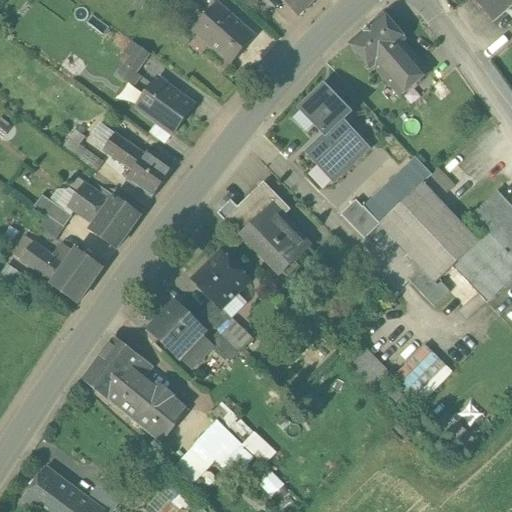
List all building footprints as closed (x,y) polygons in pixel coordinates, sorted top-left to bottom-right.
[(280,0),(298,18),(316,0),(280,0)] [(511,0),(473,0),(494,23),(511,7),(511,0)] [(218,3),(193,32),(225,61),(235,49),(241,55),(256,37),(218,3)] [(511,7),(494,23),(498,28),(510,17),(511,19),(511,7)] [(391,9),(384,14),(390,21),(397,16),(391,9)] [(384,14),(370,26),(363,31),(363,32),(349,44),(371,70),(374,68),(403,43),(406,40),(390,21),(384,14)] [(131,58),(118,75),(134,87),(142,77),(137,74),(150,55),(132,42),(124,53),(131,58)] [(403,43),(374,68),(400,98),(429,73),(403,43)] [(195,106),(157,79),(136,108),(173,136),(195,106)] [(351,115),(325,87),(300,110),(326,137),(327,138),(343,123),(351,115)] [(334,182),(368,150),(343,123),(327,138),(326,137),(308,154),(334,182)] [(104,163),(80,146),(86,138),(77,131),(64,149),(97,172),(104,163)] [(145,155),(116,134),(104,151),(133,172),(145,155)] [(173,172),(147,153),(145,155),(133,172),(127,181),(153,200),(173,172)] [(416,158),(363,208),(380,226),(424,184),(432,176),(416,158)] [(85,184),(78,178),(70,189),(77,195),(85,184)] [(112,202),(85,184),(77,195),(68,208),(95,226),(90,232),(117,250),(126,237),(127,237),(132,230),(132,229),(141,216),(115,197),(112,202)] [(264,184),(238,209),(231,202),(218,214),(225,221),(225,222),(280,278),(310,249),(281,220),(290,211),(264,184)] [(424,184),(380,226),(421,270),(409,281),(435,308),(451,293),(439,281),(453,268),(480,242),(479,242),(424,184)] [(511,207),(498,192),(472,217),(488,234),(489,233),(511,257),(511,207)] [(55,205),(43,196),(35,208),(47,216),(55,205)] [(363,208),(356,201),(341,215),(365,240),(380,226),(363,208)] [(73,217),(55,205),(47,216),(47,217),(64,229),(73,217)] [(64,229),(47,217),(40,227),(57,239),(64,229)] [(480,242),(453,268),(487,303),(511,279),(511,257),(489,233),(488,234),(479,242),(480,242)] [(336,238),(317,257),(332,273),(351,254),(336,238)] [(53,256),(34,243),(22,261),(53,284),(75,253),(62,244),(53,256)] [(53,284),(52,286),(78,304),(87,291),(88,291),(93,284),(93,283),(102,270),(76,251),(75,253),(53,284)] [(223,254),(194,282),(213,301),(220,309),(221,308),(249,281),(223,254)] [(220,309),(213,301),(200,314),(219,332),(232,319),(221,308),(220,309)] [(205,332),(175,303),(149,330),(192,371),(214,347),(209,342),(202,336),(205,332)] [(241,353),(219,332),(209,342),(214,347),(231,363),(241,353)] [(151,367),(114,339),(83,380),(108,401),(160,443),(187,410),(145,376),(151,367)] [(371,385),(387,369),(362,344),(346,359),(371,385)] [(391,382),(413,403),(447,370),(425,348),(391,382)] [(238,419),(222,404),(210,416),(226,431),(238,419)] [(254,430),(242,443),(265,464),(277,451),(254,430)] [(70,511),(83,495),(47,468),(22,502),(35,511),(70,511)] [(268,494),(283,487),(274,470),(260,477),(268,494)] [(137,495),(109,474),(101,485),(119,498),(129,505),(137,495)] [(177,511),(190,498),(173,483),(150,509),(152,511),(177,511)] [(108,511),(119,498),(101,485),(90,500),(105,511),(108,511)] [(83,495),(70,511),(105,511),(90,500),(83,495)]
